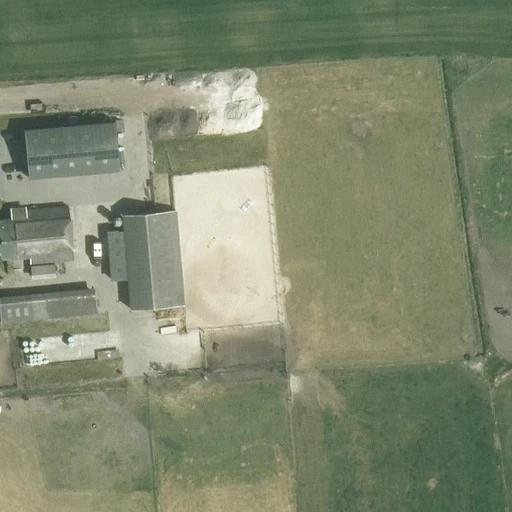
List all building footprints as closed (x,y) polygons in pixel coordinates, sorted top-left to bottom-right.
[(23,130),(25,164),(119,158),(116,121),(54,125),(54,128),(23,130)] [(25,212),(10,213),(11,219),(0,219),(0,258),(29,256),(30,263),(73,260),(68,206),(25,210),(25,212)] [(177,210),(122,215),(130,310),(185,305),(177,210)] [(96,314),(94,288),(0,296),(0,318),(0,323),(32,320),(96,314)] [(125,350),(125,330),(91,330),(90,350),(125,350)]
